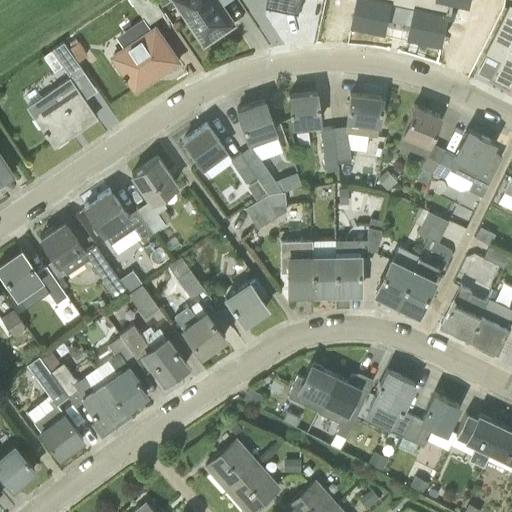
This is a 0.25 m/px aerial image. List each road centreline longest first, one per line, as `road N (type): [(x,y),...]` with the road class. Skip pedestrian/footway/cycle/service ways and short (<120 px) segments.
road 1 (residential): [(0,226),(181,100),(260,68),(337,60),(421,75),(511,115)]
road 2 (residential): [(40,511),(301,333),(383,329),(511,389)]
